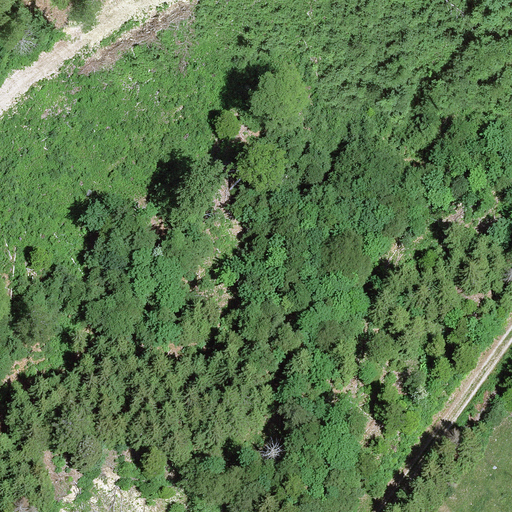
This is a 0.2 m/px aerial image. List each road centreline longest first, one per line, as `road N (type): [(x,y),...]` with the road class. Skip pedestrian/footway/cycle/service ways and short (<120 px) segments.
road 1 (track): [(511,339),(385,511)]
road 2 (track): [(131,0),(0,93)]
